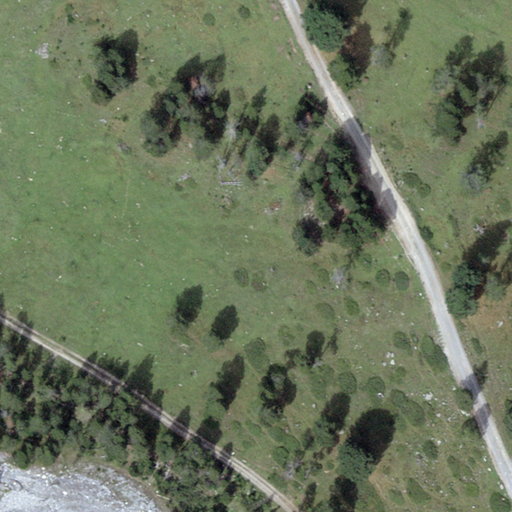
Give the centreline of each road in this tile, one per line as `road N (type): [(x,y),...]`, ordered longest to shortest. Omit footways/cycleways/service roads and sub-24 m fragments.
road 1 (track): [(511,478),(427,262),(292,0)]
road 2 (track): [(298,511),(250,469),(110,374),(0,310)]
